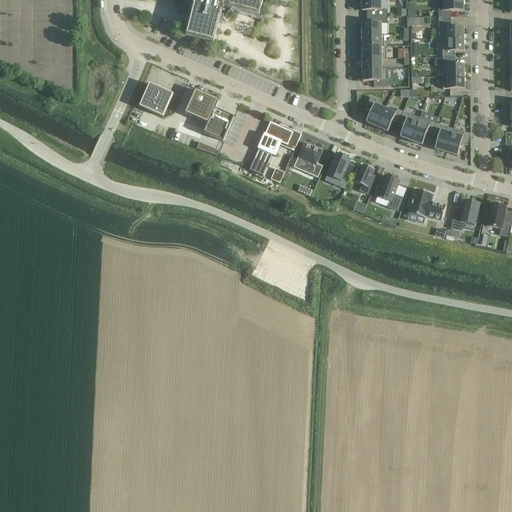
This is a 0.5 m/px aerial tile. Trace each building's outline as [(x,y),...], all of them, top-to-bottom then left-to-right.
[(191,0),(194,5),(222,12),(227,9),(229,0),(191,0)] [(362,12),(381,11),(381,0),(362,1),(362,12)] [(438,18),(451,18),(451,12),(464,12),(463,1),(442,1),(442,12),(438,12),(438,18)] [(416,5),(408,5),(408,19),(416,18),(416,5)] [(382,36),(381,24),(362,24),(362,36),(384,36),(382,36)] [(442,41),(464,40),(464,28),(442,29),(442,41)] [(384,47),(384,36),(362,36),(362,48),(386,47),(384,47)] [(443,59),(455,59),(455,52),(464,52),(464,40),(442,41),(443,59)] [(362,59),(387,59),(386,47),(362,48),(362,59)] [(382,70),(382,60),(387,60),(387,59),(362,59),(362,70),(387,70),(382,70)] [(443,78),(464,78),(464,66),(443,66),(443,78)] [(387,88),(387,70),(362,70),(363,82),(374,82),(375,88),(387,88)] [(443,90),(464,90),(464,78),(443,78),(443,90)] [(150,86),(140,108),(163,118),(173,96),(150,86)] [(196,91),(185,115),(208,125),(204,134),(223,142),(227,133),(234,118),(215,110),(219,101),(208,96),(203,94),(196,91)] [(371,98),(365,109),(371,112),(366,123),(377,128),(385,110),(375,105),(377,101),(371,98)] [(385,110),(377,128),(388,133),(393,121),(399,124),(403,113),(397,110),(395,114),(385,110)] [(403,113),(399,124),(404,126),(400,138),(411,142),(420,119),(403,113)] [(420,119),(411,142),(422,146),(427,134),(432,136),(436,125),(431,123),(420,119)] [(270,124),(250,170),(262,176),(263,176),(272,155),(273,156),(273,155),(278,145),(279,142),(287,146),(286,149),(294,152),(300,137),(292,134),(279,128),(270,124)] [(436,125),(432,136),(438,138),(435,150),(446,154),(453,130),(442,127),(436,125)] [(453,130),(446,154),(457,157),(461,145),(467,147),(470,135),(453,130)] [(199,143),(197,150),(217,157),(219,152),(199,143)] [(304,144),(297,159),(298,159),(307,163),(303,172),(318,179),(323,167),(316,165),(322,152),(304,144)] [(336,153),(326,176),(327,177),(340,182),(338,188),(345,190),(350,177),(345,175),(351,160),(336,153)] [(375,171),(362,165),(361,168),(359,167),(356,174),(359,175),(355,183),(362,186),(360,192),(369,196),(376,178),(372,177),(375,171)] [(270,182),(279,183),(281,173),(273,171),(270,182)] [(384,175),(376,198),(377,198),(390,203),(388,208),(388,209),(398,212),(403,199),(395,196),(399,187),(401,181),(384,175)] [(415,190),(408,214),(427,220),(427,218),(442,222),(446,207),(432,203),(434,196),(415,190)] [(475,226),(480,205),(465,201),(463,210),(456,209),(451,229),(462,232),(464,223),(475,226)] [(360,204),(357,212),(362,214),(365,206),(360,204)] [(485,209),(482,220),(488,221),(487,228),(501,231),(500,237),(507,238),(509,227),(510,225),(503,224),(506,213),(507,207),(492,204),(491,210),(485,209)] [(383,217),(382,224),(395,227),(397,221),(383,217)] [(481,226),(477,245),(484,247),(487,236),(482,235),(484,227),(481,226)] [(437,229),(435,237),(444,239),(446,232),(437,229)] [(448,231),(446,240),(454,242),(454,238),(452,238),(454,232),(448,231)]
